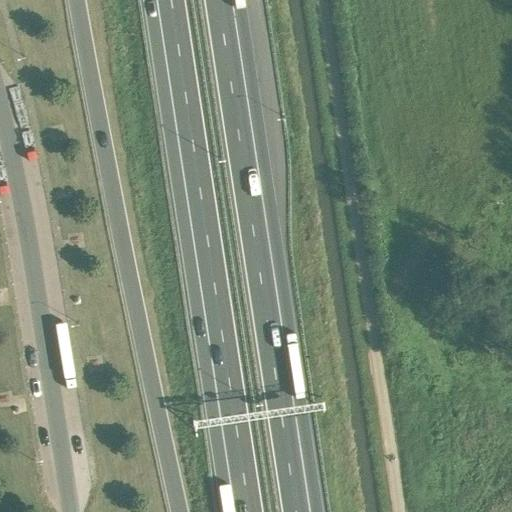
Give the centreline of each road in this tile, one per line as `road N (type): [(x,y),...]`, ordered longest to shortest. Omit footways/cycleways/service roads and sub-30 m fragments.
road 1 (motorway): [(303,511),(226,0)]
road 2 (track): [(397,511),(320,0)]
road 3 (motorway): [(166,0),(243,511)]
